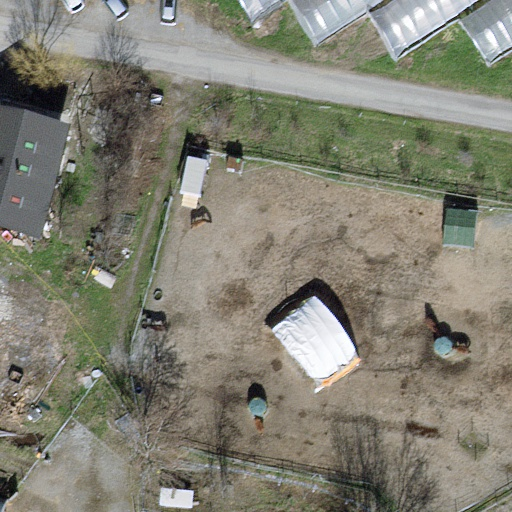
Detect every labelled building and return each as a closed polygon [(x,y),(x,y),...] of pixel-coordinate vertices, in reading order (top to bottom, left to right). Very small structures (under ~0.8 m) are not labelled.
[(491,55),(511,41),(511,0),(239,0),(252,21),(284,0),(290,0),(319,44),(368,13),(395,56),(463,12),(491,55)] [(0,233),(55,247),(79,141),(0,122),(0,233)] [(319,285),(274,320),(315,373),(360,339),(319,285)] [(0,395),(25,401),(45,304),(0,294),(0,395)] [(0,511),(8,491),(0,488),(0,511)]
